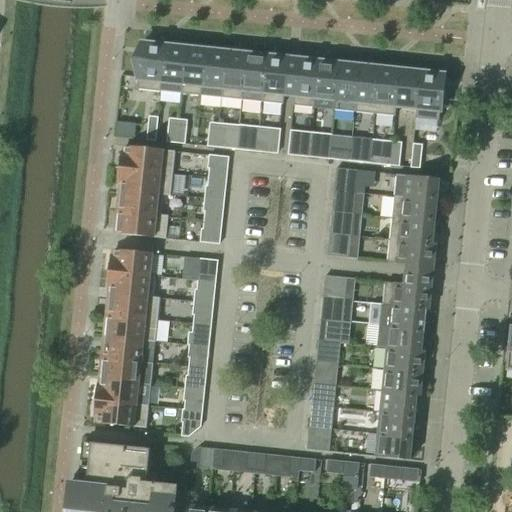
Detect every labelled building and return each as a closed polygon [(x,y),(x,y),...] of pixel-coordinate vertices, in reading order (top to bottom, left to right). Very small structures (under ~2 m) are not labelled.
[(136,89),(160,92),(161,82),(164,46),(141,43),(136,89)] [(164,46),(161,82),(181,84),(185,48),(164,46)] [(201,86),(205,50),(185,48),(181,84),(180,94),(200,96),(201,86)] [(222,88),(225,52),(205,50),(201,86),(222,88)] [(242,90),(246,54),(225,52),(222,88),(221,98),(241,100),(242,90)] [(262,92),(266,56),(246,54),(242,90),(262,92)] [(282,104),(283,96),(288,97),(292,59),(266,56),(262,92),(261,102),(282,104)] [(313,108),(318,62),(292,59),(288,97),(293,97),(292,106),(313,108)] [(333,110),(334,100),(338,64),(318,62),(313,108),(333,110)] [(355,102),(358,66),(338,64),(334,100),(333,110),(354,112),(355,102)] [(358,66),(355,102),(354,112),(374,114),(379,68),(358,66)] [(374,114),(394,116),(395,106),(399,70),(379,68),(374,114)] [(399,70),(395,106),(416,108),(419,72),(399,70)] [(438,121),(443,75),(419,72),(416,108),(415,118),(438,121)] [(159,124),(149,124),(148,140),(157,141),(159,124)] [(168,125),(166,142),(175,143),(177,126),(168,125)] [(184,144),(186,127),(177,126),(175,143),(184,144)] [(208,130),(206,147),(215,147),(217,130),(208,130)] [(215,147),(224,148),(236,149),(238,133),(217,130),(215,147)] [(249,133),(247,150),(256,151),(258,134),(249,133)] [(256,151),(265,152),(267,135),(258,134),(256,151)] [(310,139),(301,138),(299,155),(308,156),(310,139)] [(308,156),(317,157),(319,140),(310,139),(308,156)] [(350,144),(341,143),(340,160),(348,161),(350,144)] [(348,161),(357,162),(359,145),(350,144),(348,161)] [(118,168),(172,174),(174,152),(125,146),(124,152),(120,152),(119,168),(118,168)] [(369,163),(389,165),(391,148),(371,146),(369,163)] [(400,149),(391,148),(389,165),(398,166),(400,149)] [(412,151),(410,168),(419,169),(421,152),(412,151)] [(120,190),(170,195),(172,174),(118,168),(118,169),(119,169),(117,185),(120,185),(120,190)] [(208,168),(207,177),(224,179),(225,170),(208,168)] [(436,201),(438,179),(404,176),(401,197),(393,196),(393,197),(436,201)] [(207,187),(223,188),(224,179),(207,177),(207,187)] [(334,183),(334,191),(349,192),(350,185),(334,183)] [(117,211),(167,217),(167,216),(160,215),(162,195),(170,196),(170,195),(120,190),(118,211),(117,211)] [(348,201),(349,192),(334,191),(331,213),(361,216),(363,202),(348,201)] [(393,197),(391,218),(434,223),(436,201),(393,197)] [(118,212),(115,234),(165,239),(167,217),(117,211),(117,212),(118,212)] [(203,220),(220,222),(221,213),(204,211),(203,220)] [(435,244),(432,244),(434,223),(391,218),(389,240),(435,245),(435,244)] [(203,220),(202,229),(219,231),(220,222),(203,220)] [(345,228),(330,226),(329,234),(345,235),(345,228)] [(329,234),(327,256),(357,259),(358,245),(344,244),(345,235),(329,234)] [(403,274),(432,277),(435,245),(389,240),(387,262),(404,264),(403,274)] [(154,276),(149,275),(151,254),(114,250),(113,255),(110,255),(108,271),(107,271),(107,272),(154,277),(154,276)] [(110,289),(109,294),(159,299),(159,298),(152,297),(154,277),(107,272),(108,272),(106,289),(110,289)] [(197,281),(214,283),(215,274),(198,272),(197,281)] [(382,304),(428,309),(431,279),(432,277),(403,274),(403,276),(402,284),(385,282),(382,304)] [(324,276),(322,298),(338,300),(340,278),(354,280),(354,279),(324,276)] [(197,281),(196,290),(213,292),(214,283),(197,281)] [(157,320),(159,299),(109,294),(107,315),(157,320)] [(322,298),(320,320),(336,321),(338,300),(322,298)] [(379,326),(423,330),(425,310),(428,310),(428,309),(382,304),(382,305),(381,305),(379,326)] [(107,321),(105,337),(154,342),(157,320),(107,315),(107,320),(106,320),(106,321),(107,321)] [(192,324),(209,326),(210,317),(193,315),(192,324)] [(334,342),(336,321),(320,320),(318,341),(348,344),(334,342)] [(192,324),(191,333),(208,335),(209,326),(192,324)] [(386,348),(424,352),(424,351),(420,351),(423,330),(379,326),(376,347),(386,348)] [(207,348),(208,335),(191,333),(191,334),(188,334),(187,346),(189,346),(207,348)] [(103,358),(140,362),(152,363),(154,342),(105,337),(103,352),(103,353),(103,358)] [(318,341),(317,350),(333,351),(333,343),(318,341)] [(383,370),(422,374),(424,352),(386,348),(383,370)] [(140,362),(103,358),(101,379),(138,383),(150,385),(152,363),(140,362)] [(188,367),(205,369),(206,360),(189,358),(188,367)] [(188,367),(187,376),(204,378),(205,369),(188,367)] [(422,374),(383,370),(381,391),(419,395),(422,374)] [(314,376),(313,384),(329,386),(330,378),(314,376)] [(94,400),(94,401),(148,406),(148,405),(136,404),(138,383),(101,379),(100,384),(96,384),(95,400),(94,400)] [(313,392),(328,394),(329,386),(313,384),(313,392)] [(419,395),(381,391),(379,413),(414,416),(416,396),(419,396),(419,395)] [(145,428),(148,406),(94,401),(93,417),(96,418),(96,423),(145,428)] [(184,401),(183,410),(200,412),(201,403),(184,401)] [(414,416),(379,413),(377,434),(411,438),(414,416)] [(310,419),(309,427),(325,429),(325,421),(310,419)] [(199,424),(182,422),(180,436),(187,437),(199,428),(199,424)] [(309,427),(308,435),(324,437),(325,429),(309,427)] [(411,438),(377,434),(375,456),(409,460),(411,438)] [(174,511),(177,485),(146,482),(149,449),(90,443),(86,483),(67,481),(64,511),(174,511)] [(201,448),(198,448),(191,453),(189,467),(199,468),(201,448)] [(221,467),(223,450),(213,449),(212,466),(221,467)] [(255,453),(247,453),(245,469),(253,470),(255,453)] [(253,470),(264,471),(266,455),(255,453),(253,470)] [(299,458),(290,457),(288,474),(297,475),(299,458)] [(310,472),(312,459),(299,458),(297,475),(298,475),(298,471),(310,472)] [(329,473),(342,474),(343,462),(330,460),(329,473)] [(343,462),(342,474),(354,476),(355,463),(343,462)] [(371,477),(384,479),(385,466),(373,465),(371,477)] [(396,480),(398,467),(385,466),(384,479),(396,480)] [(357,477),(343,476),(342,489),(356,490),(357,477)]
